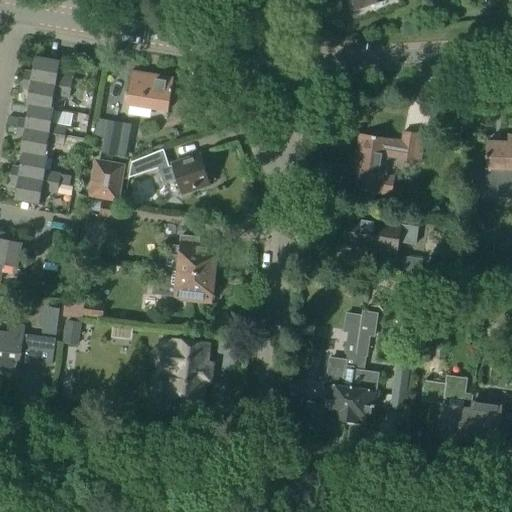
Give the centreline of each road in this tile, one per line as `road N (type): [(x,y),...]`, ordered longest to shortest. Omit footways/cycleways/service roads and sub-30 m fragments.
road 1 (residential): [(252,483),(283,190)]
road 2 (residential): [(0,457),(252,483)]
road 3 (tertiary): [(229,51),(12,14)]
road 4 (residential): [(252,483),(455,511)]
road 5 (tertiary): [(511,52),(335,62)]
road 6 (residential): [(283,190),(229,51)]
road 7 (residential): [(283,190),(289,134),(335,62)]
